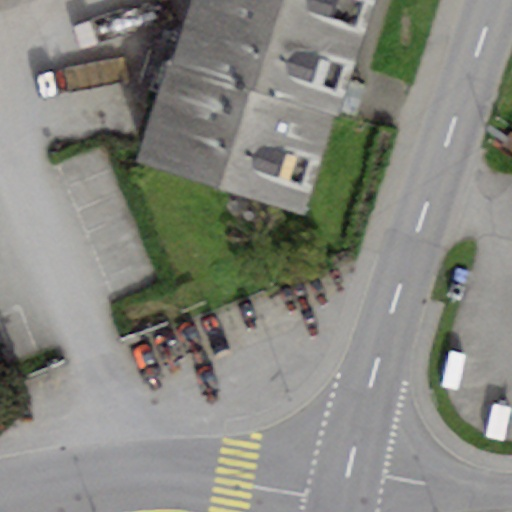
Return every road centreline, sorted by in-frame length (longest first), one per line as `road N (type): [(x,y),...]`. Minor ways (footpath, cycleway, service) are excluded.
road 1 (unclassified): [(345,483),(497,0)]
road 2 (residential): [(345,483),(126,478),(0,501)]
road 3 (residential): [(511,491),(345,483)]
